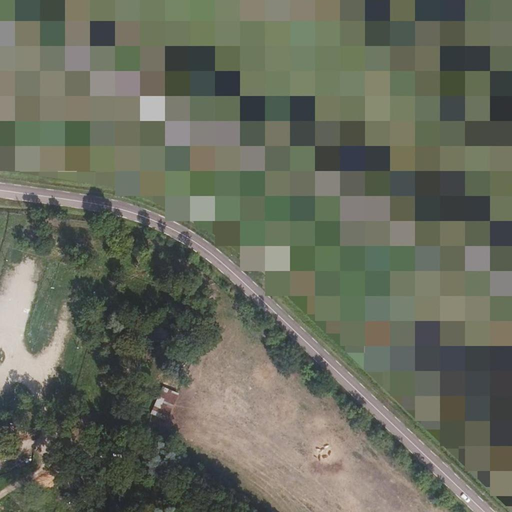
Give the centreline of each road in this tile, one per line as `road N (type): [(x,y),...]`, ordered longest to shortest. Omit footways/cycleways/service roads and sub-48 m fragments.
road 1 (secondary): [(0,190),(116,208),(211,253),(483,511)]
road 2 (track): [(28,374),(44,402),(45,456),(0,495)]
